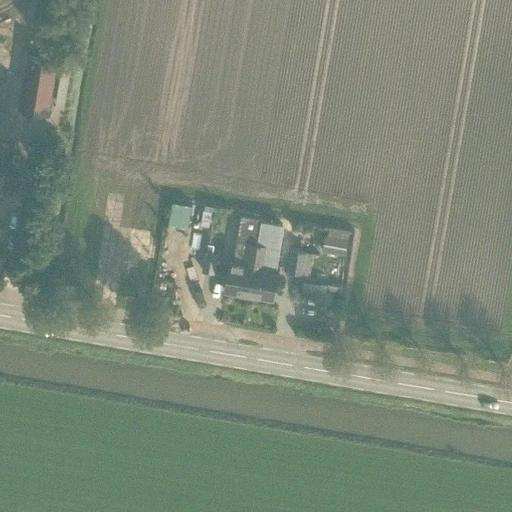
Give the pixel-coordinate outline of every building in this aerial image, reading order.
[(48,113),(55,71),(57,60),(30,55),(21,108),(48,113)] [(0,69),(0,102),(16,105),(20,72),(0,69)] [(227,226),(230,210),(230,209),(218,208),(215,224),(227,226)] [(241,216),(237,240),(246,241),(259,243),(262,219),(249,217),(241,216)] [(235,257),(235,230),(221,230),(221,257),(235,257)] [(349,238),(326,234),(323,250),(347,254),(349,238)] [(232,259),(227,291),(251,294),(252,294),(260,244),(259,243),(246,241),(237,240),(234,259),(232,259)] [(274,298),(279,266),(269,265),(271,245),(260,244),(252,294),(274,298)] [(308,251),(300,250),(291,248),(287,270),(304,273),(308,251)] [(207,253),(204,271),(216,273),(219,255),(207,253)] [(315,293),(319,272),(307,270),(303,290),(315,293)] [(329,291),(347,294),(348,285),(330,282),(329,291)] [(332,313),(333,302),(309,301),(309,312),(332,313)]
